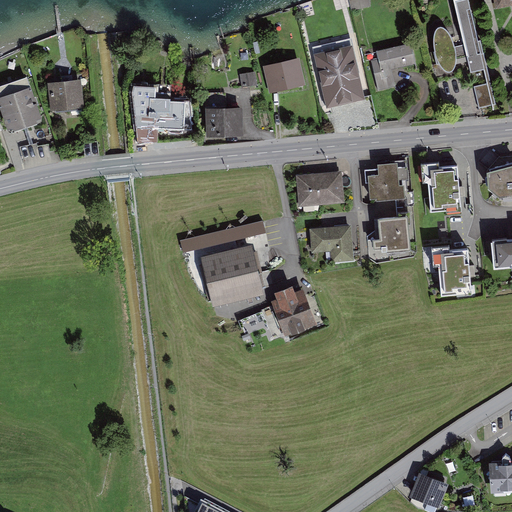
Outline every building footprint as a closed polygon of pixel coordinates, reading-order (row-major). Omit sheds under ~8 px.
[(348,0),(351,10),(371,6),(369,0),(348,0)] [(471,0),(456,0),(466,44),(455,48),(453,40),(446,29),(438,28),(436,37),(434,50),(435,56),(438,66),(444,70),(453,72),(456,65),(457,56),(467,52),(470,73),(483,72),(487,84),(474,88),(480,111),(497,107),(471,0)] [(413,65),(409,45),(374,52),(382,90),(395,88),(391,70),(413,65)] [(314,55),(326,109),(363,101),(351,47),(314,55)] [(301,63),(266,69),(270,94),(306,88),(301,63)] [(256,72),(241,73),(243,88),(257,86),(256,72)] [(27,78),(0,88),(0,105),(10,134),(43,122),(27,78)] [(79,80),(49,83),(52,111),(82,108),(79,80)] [(155,89),(129,89),(132,129),(179,131),(181,102),(167,101),(167,106),(154,105),(155,89)] [(203,109),(203,139),(241,139),(241,109),(203,109)] [(406,160),(366,162),(368,198),(407,196),(406,160)] [(511,163),(489,170),(491,192),(501,198),(511,197),(511,163)] [(456,164),(428,167),(431,210),(460,208),(456,164)] [(341,171),(296,174),(298,206),(343,203),(341,171)] [(409,211),(375,214),(378,250),(412,247),(409,211)] [(311,230),(313,251),(329,251),(330,259),(353,258),(351,227),(311,230)] [(511,235),(497,237),(499,266),(511,264),(511,235)] [(253,245),(203,255),(213,301),(263,291),(253,245)] [(440,290),(468,288),(466,250),(437,252),(440,290)] [(292,278),(272,286),(275,293),(270,295),(275,306),(240,320),(251,346),(318,318),(304,284),(296,288),(292,278)] [(511,458),(488,460),(489,489),(511,487),(511,458)] [(452,484),(422,469),(409,495),(439,510),(452,484)] [(220,511),(200,502),(195,511),(220,511)]
